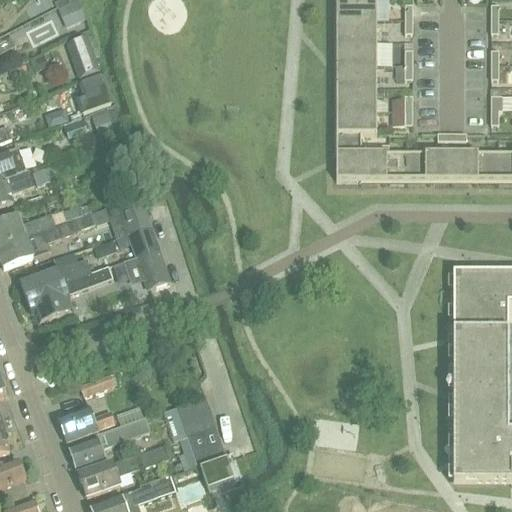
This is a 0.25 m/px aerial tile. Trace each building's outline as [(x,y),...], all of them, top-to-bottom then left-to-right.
[(334,1),(334,16),(336,16),(336,24),(376,24),(376,1),(361,1),(334,1)] [(78,2),(58,11),(65,29),(84,21),(78,2)] [(334,32),(334,47),(376,47),(376,24),(336,24),(336,32),(334,32)] [(68,48),(74,66),(94,59),(88,41),(68,48)] [(334,47),(334,61),(336,61),(336,70),(376,70),(376,47),(334,47)] [(334,78),(334,92),(376,92),(376,70),(336,70),(336,78),(334,78)] [(84,117),(111,107),(102,79),(82,86),(86,99),(79,102),(84,117)] [(334,92),(334,107),(336,107),(336,115),(376,115),(376,92),(334,92)] [(490,115),(498,115),(502,115),(502,101),(490,101),(490,115)] [(107,114),(91,120),(98,141),(114,135),(107,114)] [(334,139),(361,139),(377,139),(376,115),(336,115),(336,123),(334,123),(334,139)] [(0,147),(12,143),(7,130),(0,132),(0,147)] [(334,139),(333,155),(336,155),(336,185),(361,185),(361,150),(361,139),(334,139)] [(361,150),(361,185),(389,185),(389,187),(406,187),(406,157),(389,157),(389,150),(361,150)] [(0,184),(27,174),(18,151),(0,158),(0,184)] [(406,157),(406,187),(422,187),(422,185),(451,185),(451,157),(406,157)] [(451,157),(451,185),(480,185),(480,187),(497,187),(497,157),(451,157)] [(511,157),(497,157),(497,187),(511,187),(511,157)] [(51,169),(31,176),(35,188),(55,181),(51,169)] [(130,172),(120,176),(127,196),(138,193),(130,172)] [(0,184),(0,209),(13,205),(10,198),(34,189),(28,174),(27,174),(0,184)] [(150,229),(146,219),(140,202),(119,209),(129,237),(150,229)] [(67,226),(82,221),(77,208),(21,229),(18,220),(0,226),(0,250),(55,230),(67,226)] [(86,232),(94,229),(90,218),(82,221),(67,226),(71,237),(86,232)] [(129,237),(132,247),(137,261),(158,253),(154,243),(150,229),(129,237)] [(55,230),(0,250),(0,264),(3,273),(33,261),(30,252),(59,241),(55,230)] [(137,261),(145,283),(148,293),(167,287),(169,286),(169,285),(158,253),(137,261)] [(27,300),(94,276),(90,266),(60,278),(57,270),(21,284),(27,300)] [(73,314),(68,299),(112,283),(108,271),(94,276),(27,300),(33,318),(35,317),(39,327),(73,314)] [(511,276),(453,276),(453,384),(453,488),(511,488),(511,276)] [(81,390),(85,401),(113,391),(109,380),(81,390)] [(216,431),(206,402),(177,412),(187,441),(216,431)] [(57,422),(67,447),(98,436),(97,435),(115,428),(111,417),(93,424),(89,411),(57,422)] [(76,474),(105,464),(101,453),(149,436),(145,423),(95,441),(96,444),(69,454),(76,474)] [(216,431),(187,441),(197,469),(199,468),(225,459),(216,431)] [(0,435),(0,457),(9,456),(3,435),(0,435)] [(78,480),(87,503),(120,491),(117,481),(169,463),(164,449),(78,480)] [(236,487),(225,459),(199,468),(209,496),(236,487)] [(0,494),(26,485),(18,464),(0,470),(0,494)] [(121,500),(90,511),(139,511),(138,510),(177,495),(171,479),(140,490),(141,494),(121,501),(121,500)] [(249,511),(242,491),(224,497),(229,511),(249,511)]
